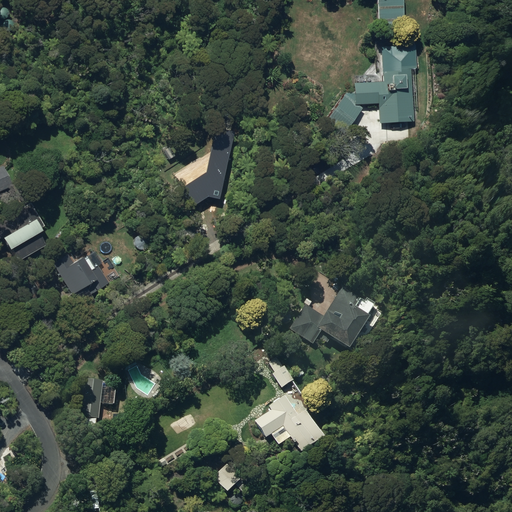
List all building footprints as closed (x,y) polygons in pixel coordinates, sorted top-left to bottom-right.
[(374,0),(376,30),(401,30),(399,0),(374,0)] [(322,120),(341,134),(360,108),(354,104),(376,103),(377,124),(400,122),(399,115),(411,115),(408,69),(413,69),(412,44),(378,46),(380,81),(375,81),(375,88),(352,89),(352,92),(341,93),(322,120)] [(423,59),(431,59),(431,50),(423,50),(423,59)] [(0,197),(17,190),(6,165),(0,167),(0,197)] [(233,184),(221,182),(214,215),(226,217),(233,184)] [(16,248),(22,260),(49,244),(43,232),(49,229),(46,225),(48,224),(34,201),(23,208),(22,207),(0,219),(0,233),(3,239),(8,236),(15,248),(16,248)] [(57,236),(61,239),(65,232),(61,230),(57,236)] [(139,235),(136,236),(136,238),(135,239),(134,240),(134,242),(134,243),(134,244),(135,246),(135,247),(136,248),(137,249),(138,250),(140,250),(141,251),(143,251),(144,251),(145,250),(147,250),(148,249),(149,248),(150,247),(150,246),(151,244),(151,243),(151,241),(151,240),(150,239),(149,237),(148,236),(147,235),(146,235),(145,234),(143,234),(142,234),(140,234),(139,235)] [(55,263),(75,294),(88,286),(93,294),(112,282),(100,265),(95,268),(87,256),(76,263),(70,253),(55,263)] [(12,289),(21,306),(42,296),(33,278),(12,289)] [(317,335),(345,352),(366,319),(364,318),(370,308),(358,301),(359,299),(341,288),(322,317),(303,306),(287,330),(311,345),(317,335)] [(271,375),(280,389),(292,382),(276,358),(268,363),(275,372),(271,375)] [(75,427),(94,429),(95,420),(97,420),(100,383),(81,381),(78,419),(75,418),(75,427)] [(287,440),(297,455),(321,440),(303,411),(296,416),(284,397),(267,407),(270,412),(252,422),(263,440),(269,436),(276,447),(287,440)] [(210,479),(223,495),(238,482),(225,467),(210,479)] [(191,490),(175,490),(175,501),(191,501),(191,490)]
